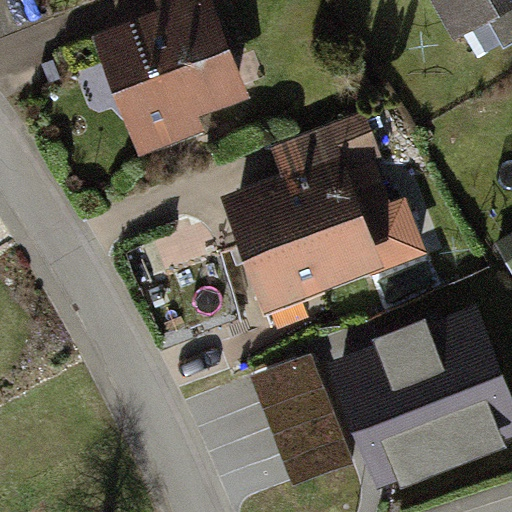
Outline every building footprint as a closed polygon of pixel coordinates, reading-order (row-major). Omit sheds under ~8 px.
[(237,0),(207,0),(174,10),(115,28),(148,135),(217,115),(212,100),(263,84),(237,0)] [(171,0),(174,10),(207,0),(171,0)] [(511,0),(439,0),(460,34),(488,17),(511,3),(511,0)] [(511,40),(511,3),(488,17),(505,45),(511,40)] [(304,172),(354,154),(382,143),(371,112),(292,141),(304,172)] [(354,154),(304,172),(240,195),(256,238),(239,244),(258,297),(389,249),(354,154)] [(511,382),(479,299),(330,358),(381,489),(511,437),(511,382)] [(260,370),(300,482),(361,460),(321,348),(260,370)]
